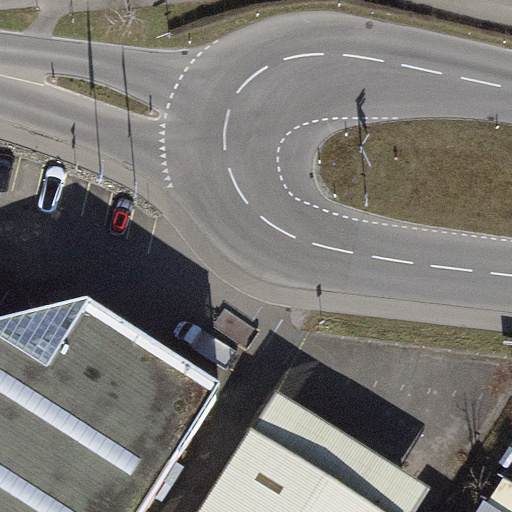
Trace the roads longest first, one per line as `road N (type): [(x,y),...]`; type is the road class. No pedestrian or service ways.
road 1 (tertiary): [(511,276),(324,248),(258,215),(232,173),(227,126)]
road 2 (tertiary): [(227,126),(239,92),(272,63),(326,52),(511,86)]
road 3 (tertiary): [(227,126),(0,70)]
